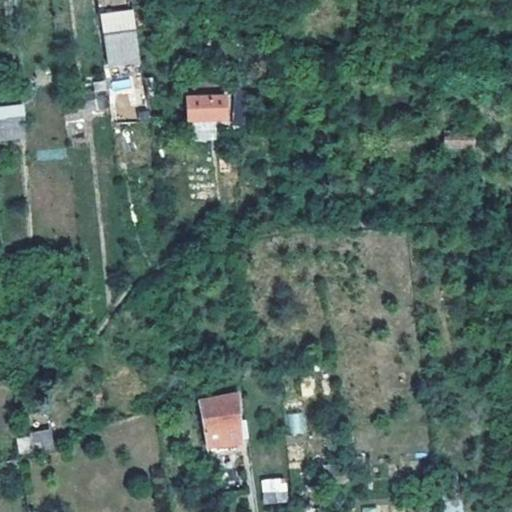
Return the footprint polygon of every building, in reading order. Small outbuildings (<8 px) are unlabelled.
[(137,59),(135,28),(104,30),(106,61),(137,59)] [(224,117),(223,97),(209,97),(209,86),(184,87),(185,118),(224,117)] [(0,109),(0,117),(20,116),(20,106),(0,109)] [(20,116),(0,117),(0,135),(22,133),(20,116)] [(476,147),(476,133),(446,132),(446,146),(476,147)] [(256,368),(253,357),(242,360),(244,371),(256,368)] [(197,392),(198,400),(211,398),(208,387),(197,392)] [(239,393),(211,398),(198,400),(206,444),(242,437),(237,416),(239,393)] [(60,428),(25,435),(28,450),(63,444),(60,428)] [(262,504),(288,503),(286,477),(260,478),(262,504)]
